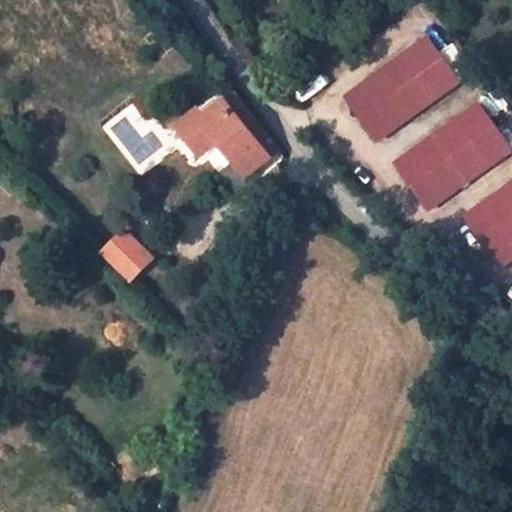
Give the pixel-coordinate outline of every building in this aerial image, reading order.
[(442,56),(430,40),(349,99),(377,140),(479,68),(459,44),(442,56)] [(267,164),(285,160),(277,148),(240,95),(200,127),(197,123),(177,140),(203,169),(224,152),(249,180),(267,164)] [(510,149),(481,108),(399,167),(428,208),(510,149)] [(511,252),(511,190),(469,221),(499,262),(511,252)] [(132,232),(109,256),(137,283),(160,259),(132,232)]
